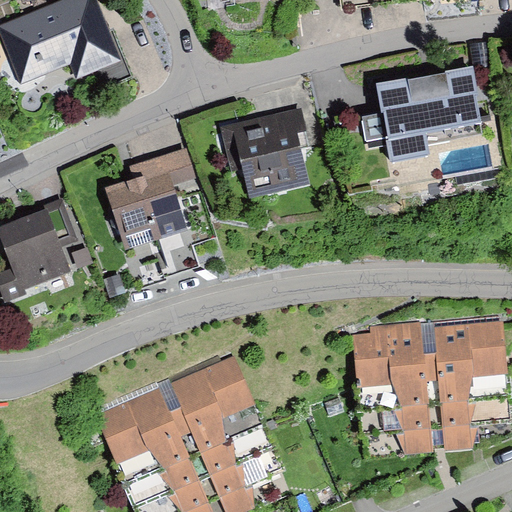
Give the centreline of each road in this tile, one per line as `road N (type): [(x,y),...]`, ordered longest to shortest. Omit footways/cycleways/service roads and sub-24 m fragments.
road 1 (residential): [(0,378),(241,299),(358,282),(511,281)]
road 2 (residential): [(190,85),(401,37),(511,25)]
road 3 (residential): [(190,85),(168,108),(0,182)]
